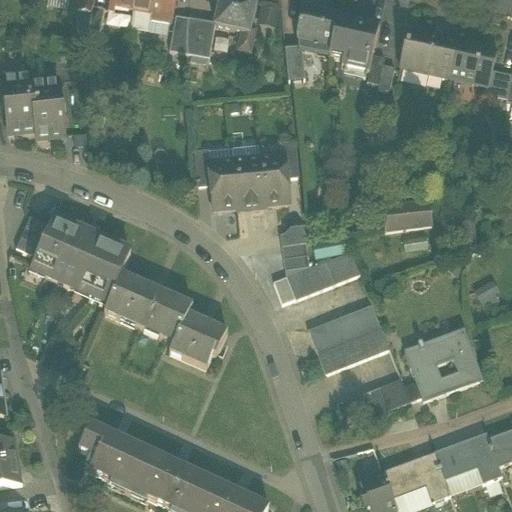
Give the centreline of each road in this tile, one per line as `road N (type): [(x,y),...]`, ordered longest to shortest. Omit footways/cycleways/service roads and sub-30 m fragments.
road 1 (residential): [(328,511),(242,285),(195,235),(98,190),(0,167)]
road 2 (residential): [(66,511),(20,362),(0,250)]
